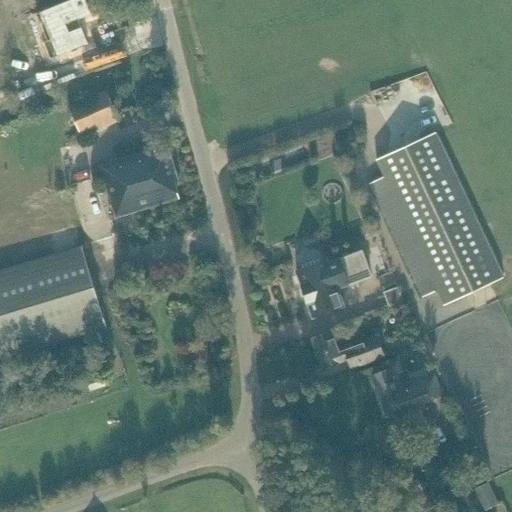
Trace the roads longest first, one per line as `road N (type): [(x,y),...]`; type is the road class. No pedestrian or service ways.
road 1 (unclassified): [(252,444),(241,321),(159,0)]
road 2 (unclassified): [(63,511),(252,444)]
